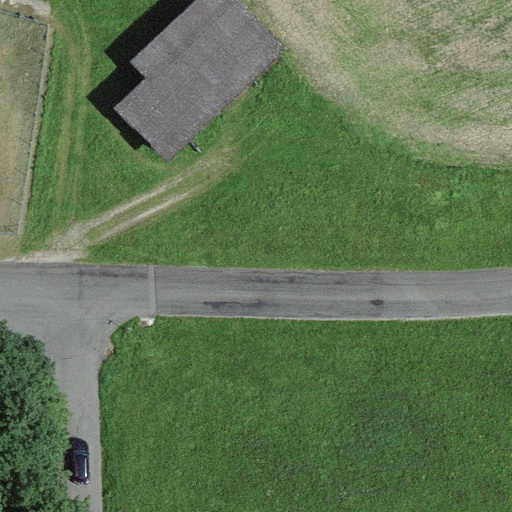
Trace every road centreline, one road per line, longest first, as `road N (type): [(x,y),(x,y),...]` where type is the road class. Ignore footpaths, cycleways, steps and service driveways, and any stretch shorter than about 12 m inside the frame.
road 1 (residential): [(65,299),(461,317),(511,306)]
road 2 (unclassified): [(65,299),(70,511)]
